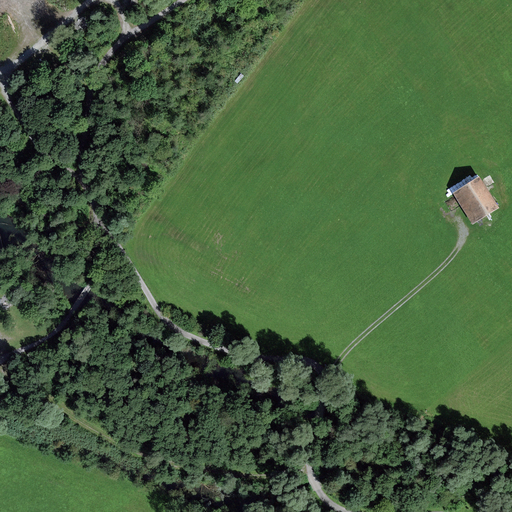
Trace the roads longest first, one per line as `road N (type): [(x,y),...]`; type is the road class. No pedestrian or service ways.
road 1 (track): [(0,361),(22,337),(54,333),(92,281),(108,231),(94,187),(95,107),(127,38),(184,0)]
road 2 (track): [(310,474),(328,379),(320,367),(235,354),(164,322),(108,231)]
road 3 (track): [(328,379),(355,342),(446,265),(468,227)]
road 4 (track): [(94,187),(42,151),(0,76)]
road 5 (track): [(0,205),(59,207),(81,219),(102,251)]
